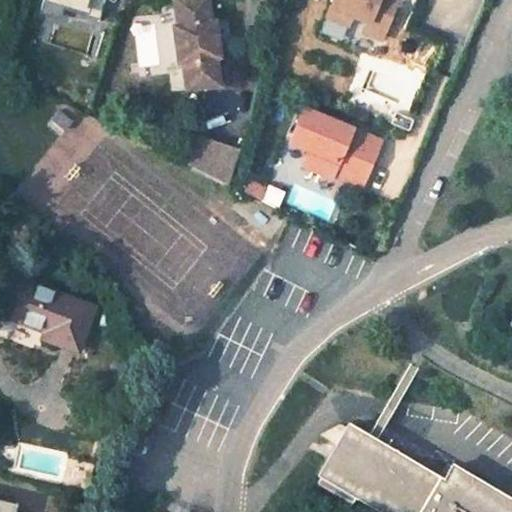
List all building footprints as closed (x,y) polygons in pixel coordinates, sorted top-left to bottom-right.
[(94,20),(100,0),(37,0),(37,2),(94,20)] [(175,62),(179,61),(182,89),(215,84),(211,57),(215,57),(210,20),(206,21),(203,0),(170,0),(174,25),(170,26),(175,62)] [(394,0),(329,0),(324,14),(346,23),(349,14),(366,21),(362,30),(379,37),(394,0)] [(328,175),(330,172),(358,184),(378,139),(300,106),(286,140),(306,148),(300,163),(328,175)] [(183,161),(220,180),(231,148),(192,134),(183,161)] [(16,283),(3,319),(46,335),(43,344),(77,356),(93,311),(16,283)] [(511,511),(511,496),(471,472),(451,460),(441,477),(346,421),(319,468),(393,511),(511,511)] [(12,511),(15,503),(0,499),(0,511),(12,511)]
